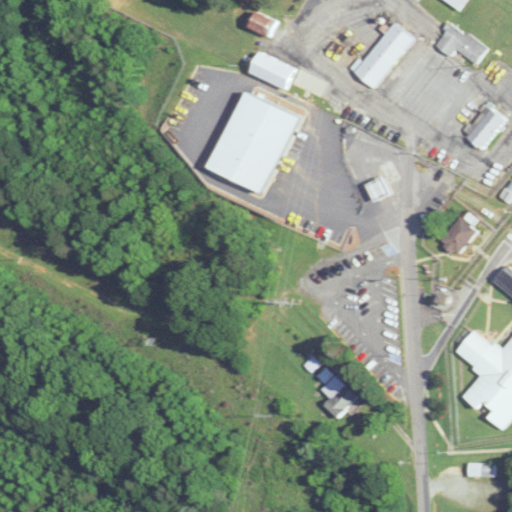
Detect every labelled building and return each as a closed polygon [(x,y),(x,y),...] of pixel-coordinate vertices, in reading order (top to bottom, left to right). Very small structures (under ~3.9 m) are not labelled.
[(450,0),(467,12),(476,0),(450,0)] [(283,21),(262,12),(255,28),(276,37),(283,21)] [(420,38),(400,22),(361,73),(381,89),(420,38)] [(439,45),(455,57),(461,49),(482,65),(493,50),(457,22),(439,45)] [(293,90),(303,70),(267,53),(257,74),(293,90)] [(485,149),(511,122),(493,103),(466,130),(485,149)] [(374,185),(383,202),(399,194),(390,177),(374,185)] [(461,256),(483,234),(468,218),(445,241),(461,256)] [(511,269),(502,283),(511,291),(511,269)] [(487,374),(471,395),(471,399),(485,410),(490,403),(500,410),(498,422),(510,431),(511,429),(511,344),(510,347),(499,346),(480,331),(462,354),(487,374)] [(330,405),(343,419),(363,399),(340,375),(326,389),(336,399),(330,405)] [(474,477),(498,477),(498,464),(474,464),(474,477)]
